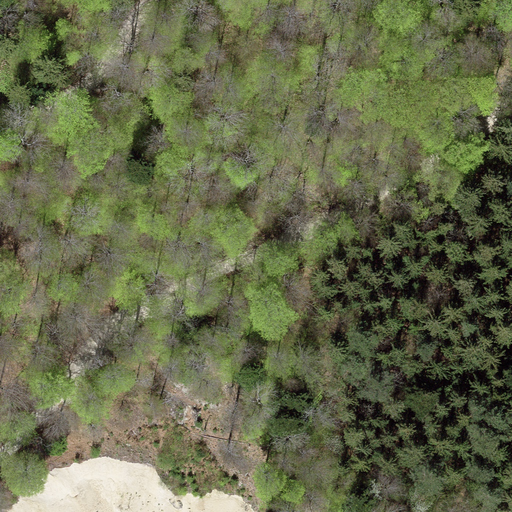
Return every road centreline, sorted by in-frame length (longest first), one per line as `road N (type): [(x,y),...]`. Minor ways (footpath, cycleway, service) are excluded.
road 1 (track): [(0,456),(126,316),(417,177),(511,101)]
road 2 (track): [(151,0),(85,86),(0,123)]
